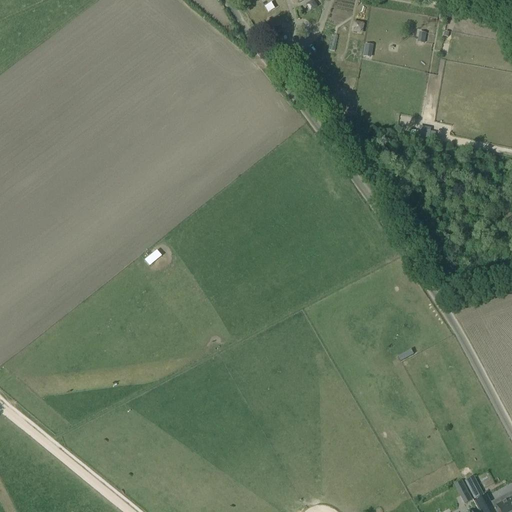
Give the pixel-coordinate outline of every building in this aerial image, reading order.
[(356,33),(365,36),(368,25),(359,23),(356,33)] [(363,57),(369,58),(371,46),(365,45),(363,57)] [(469,469),(462,473),(466,480),(473,476),(469,469)] [(486,488),(491,486),(488,477),(482,480),(486,488)] [(467,492),(462,482),(455,486),(460,496),(467,492)] [(481,496),(474,483),(468,486),(475,499),(481,496)] [(486,497),(475,503),(479,511),(511,511),(511,498),(496,507),(497,508),(493,510),(486,497)]
